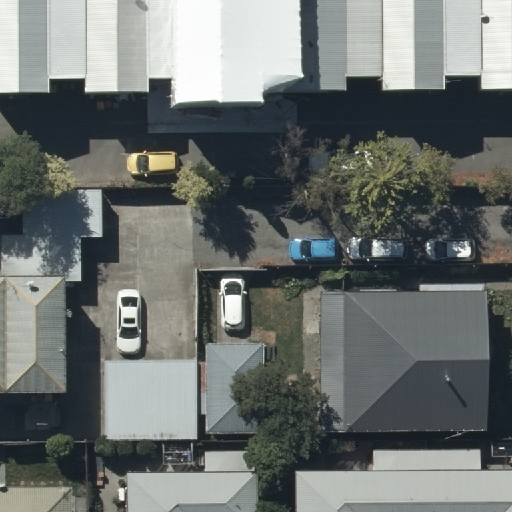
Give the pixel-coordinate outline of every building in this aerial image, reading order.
[(511,0),(0,0),(0,102),(43,102),(43,88),(79,88),(79,102),(142,102),(142,89),(178,89),(177,105),(240,105),(240,88),(275,88),(275,103),(340,103),(340,86),(375,86),(375,99),(438,99),(438,87),(473,87),(473,99),(511,99),(511,0)] [(0,270),(0,402),(65,403),(66,284),(81,284),(81,241),(101,242),(102,198),(1,197),(0,270)] [(416,297),(317,297),(318,438),(485,437),(484,296),(480,296),(480,288),(416,288),(416,297)] [(263,346),(206,346),(206,439),(263,439),(263,346)] [(195,362),(105,364),(106,444),(196,442),(195,362)] [(370,480),(290,480),(289,511),(511,511),(511,478),(477,479),(477,455),(370,455),(370,480)] [(202,481),(122,480),(121,511),(251,511),(252,480),(243,480),(243,457),(202,457),(202,481)] [(0,511),(72,511),(73,486),(0,485),(0,511)]
